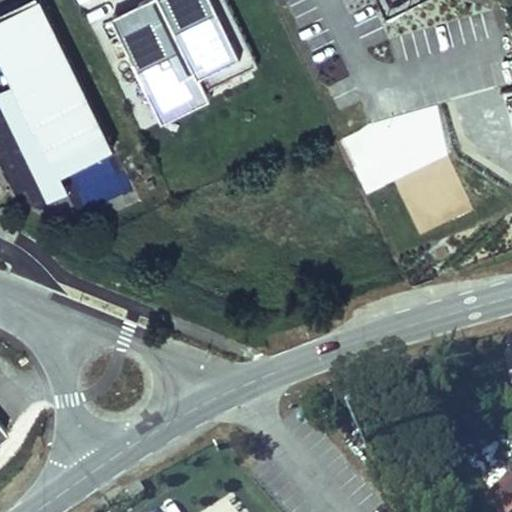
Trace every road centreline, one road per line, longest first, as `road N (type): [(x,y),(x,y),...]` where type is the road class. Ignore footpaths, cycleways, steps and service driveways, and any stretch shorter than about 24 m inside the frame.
road 1 (tertiary): [(232,390),(373,334),(511,296)]
road 2 (residential): [(232,390),(103,317),(0,290)]
road 3 (unclassified): [(0,295),(56,357),(97,469)]
road 4 (tertiary): [(97,469),(232,390)]
